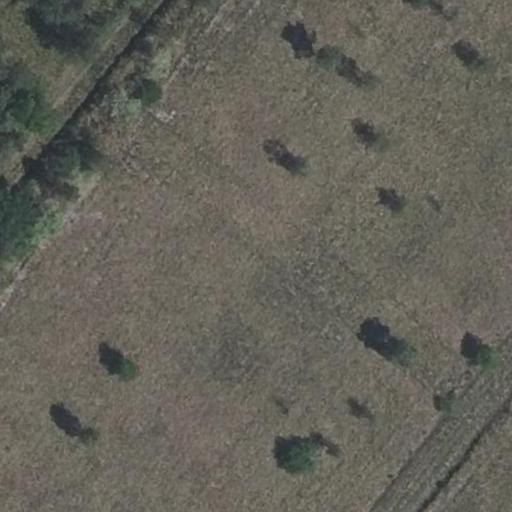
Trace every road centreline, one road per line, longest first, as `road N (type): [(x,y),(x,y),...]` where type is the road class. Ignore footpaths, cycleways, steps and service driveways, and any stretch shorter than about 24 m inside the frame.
road 1 (track): [(137,0),(0,174)]
road 2 (track): [(405,511),(511,375)]
